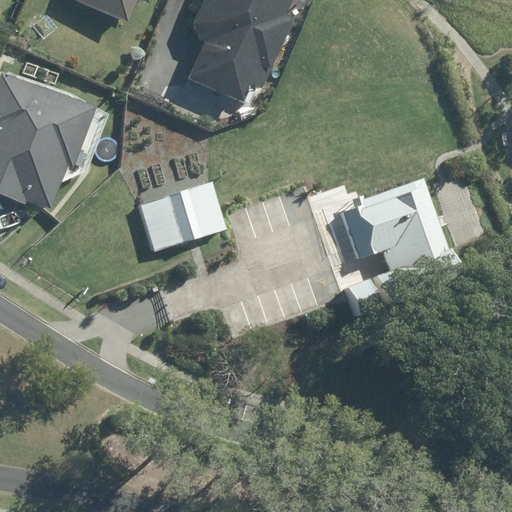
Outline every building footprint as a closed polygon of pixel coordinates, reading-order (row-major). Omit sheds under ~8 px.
[(68,0),(125,25),(135,2),(146,7),(149,0),(68,0)] [(202,0),(187,36),(202,42),(186,78),(253,106),(290,20),(281,16),(287,0),(202,0)] [(72,181),(99,111),(1,73),(0,75),(0,199),(47,218),(63,177),(72,181)] [(338,212),(352,252),(370,246),(378,244),(384,265),(374,267),(369,270),(377,293),(445,269),(438,249),(432,251),(408,181),(352,200),(355,206),(338,212)] [(133,206),(150,251),(218,225),(202,184),(183,191),(182,187),(133,206)] [(295,288),(303,314),(326,307),(318,282),(295,288)] [(177,290),(178,332),(207,331),(206,290),(177,290)]
